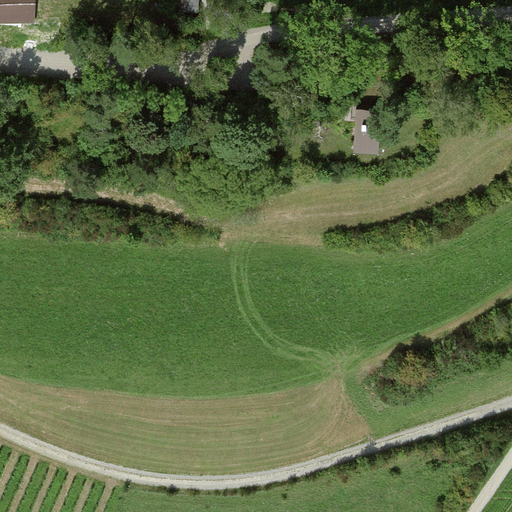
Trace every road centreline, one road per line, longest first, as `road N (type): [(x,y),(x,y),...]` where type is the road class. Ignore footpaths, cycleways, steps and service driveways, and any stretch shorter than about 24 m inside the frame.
road 1 (track): [(0,423),(101,469),(179,491),(248,490),(347,466),(511,409)]
road 2 (track): [(511,15),(109,63),(0,46)]
